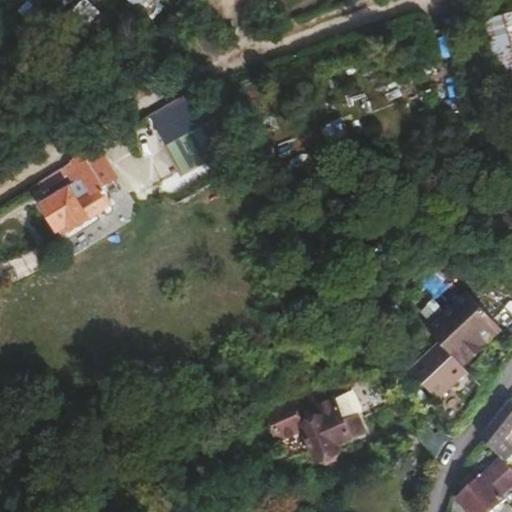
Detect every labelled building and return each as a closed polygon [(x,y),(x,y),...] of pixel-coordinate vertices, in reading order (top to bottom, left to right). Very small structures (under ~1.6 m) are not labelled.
[(127,0),(141,13),(154,0),(127,0)] [(511,11),(482,20),(496,72),(511,67),(511,11)] [(152,112),(178,175),(230,154),(204,91),(152,112)] [(118,178),(100,147),(60,172),(63,178),(72,174),(77,183),(84,178),(92,191),(93,193),(104,186),(118,178)] [(93,193),(92,191),(81,200),(92,217),(114,201),(104,186),(93,193)] [(77,228),(92,217),(81,200),(71,187),(46,205),(65,230),(73,223),(77,228)] [(505,324),(473,290),(402,353),(442,397),(472,370),(464,361),(505,324)] [(358,390),(338,400),(322,408),(301,417),(322,461),(325,460),(329,464),(341,459),(341,456),(342,453),(344,452),(341,444),(369,431),(361,414),(368,411),(358,390)] [(322,408),(338,400),(336,393),(319,401),(322,408)] [(511,405),(488,440),(507,460),(511,455),(511,405)] [(440,456),(447,441),(431,425),(421,434),(440,456)] [(511,465),(507,460),(483,480),(478,474),(469,481),(474,488),(463,496),(474,511),(494,511),(511,498),(508,495),(511,491),(511,465)]
